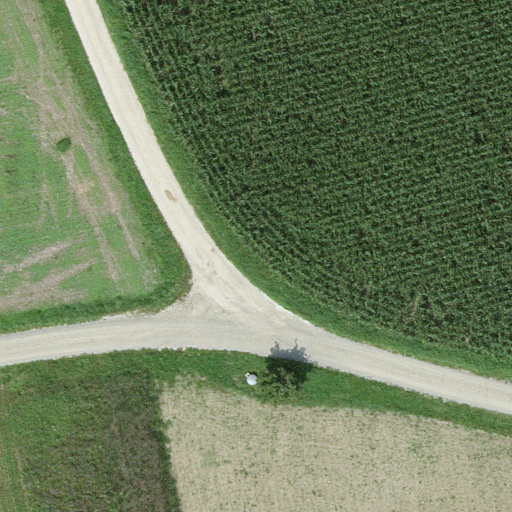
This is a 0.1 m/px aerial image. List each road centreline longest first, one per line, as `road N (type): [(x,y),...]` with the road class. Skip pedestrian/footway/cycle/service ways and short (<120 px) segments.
road 1 (track): [(268,337),(203,256),(85,0)]
road 2 (track): [(268,337),(0,359)]
road 3 (track): [(511,407),(350,367),(268,337)]
